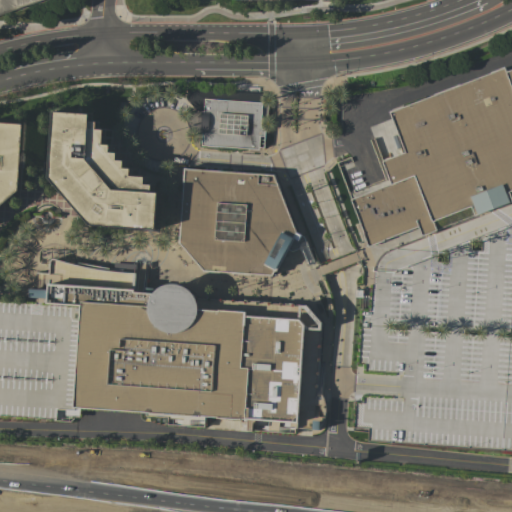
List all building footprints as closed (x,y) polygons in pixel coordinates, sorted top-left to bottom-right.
[(0,0),(39,0),(0,13),(0,0)] [(347,197),(365,243),(415,224),(419,233),(433,227),(430,218),(468,204),(471,213),(510,198),(506,189),(511,186),(511,64),(503,68),(502,64),(386,109),(401,149),(379,157),(388,181),(347,197)] [(184,85),(184,96),(195,108),(199,109),(197,129),(200,129),(198,143),(256,147),(257,145),(261,145),(263,125),(258,124),(261,91),(184,85)] [(51,106),(46,173),(89,222),(156,228),(159,189),(151,188),(151,181),(144,181),(144,173),(129,172),(130,165),(122,164),(123,156),(115,156),(116,148),(108,148),(109,140),(101,140),(102,125),(95,124),(95,117),(88,116),(89,108),(51,106)] [(0,118),(20,120),(16,187),(0,200),(0,118)] [(182,165),(177,240),(202,268),(270,273),(274,267),(276,269),(294,236),(292,234),(295,230),(273,172),(182,165)] [(39,245),(35,248),(32,286),(26,286),(26,295),(33,295),(33,299),(44,299),(44,302),(78,304),(71,407),(166,415),(165,422),(202,425),(202,417),(246,420),(245,429),(293,433),(294,426),(298,426),(312,427),(312,429),(319,430),(321,422),(323,416),(324,409),(324,403),(322,395),(320,392),(318,357),(320,327),(321,327),(321,324),(323,321),(307,303),(270,300),(268,298),(243,297),(242,298),(196,295),(193,291),(190,288),(187,286),(183,284),(180,283),(176,282),(173,282),(169,282),(166,283),(162,284),(160,285),(157,287),(155,289),(153,291),(133,289),(134,260),(111,259),(111,265),(106,265),(74,259),(74,262),(67,260),(69,254),(63,247),(39,245)] [(0,413),(55,417),(56,407),(68,408),(75,307),(0,300),(0,413)]
